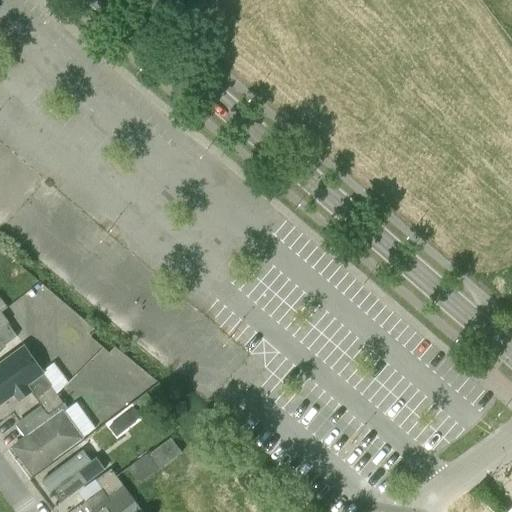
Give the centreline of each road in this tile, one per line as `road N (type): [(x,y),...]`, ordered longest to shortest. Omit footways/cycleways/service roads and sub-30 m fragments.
road 1 (tertiary): [(511,352),(100,0)]
road 2 (unclassified): [(406,511),(511,433)]
